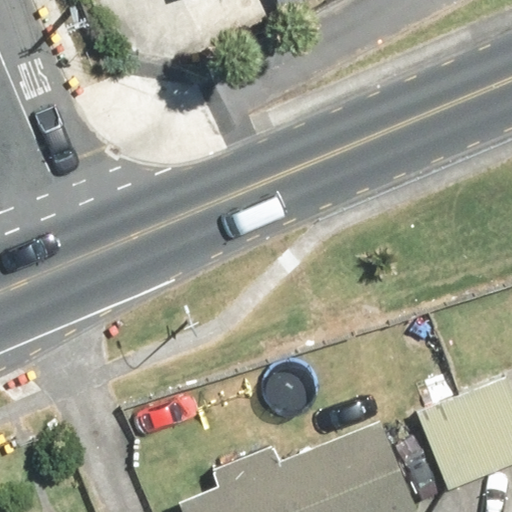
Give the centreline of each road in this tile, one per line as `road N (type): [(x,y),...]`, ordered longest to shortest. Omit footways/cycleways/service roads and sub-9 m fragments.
road 1 (secondary): [(72,248),(511,71)]
road 2 (residential): [(0,61),(72,248)]
